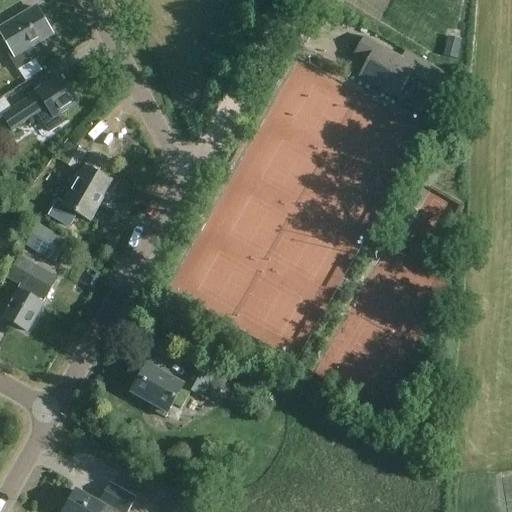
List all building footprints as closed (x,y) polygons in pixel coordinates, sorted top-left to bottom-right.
[(4,51),(17,72),(37,60),(31,49),(51,36),(35,9),(0,29),(0,35),(8,48),(4,51)] [(369,61),(359,78),(397,99),(406,82),(419,89),(432,67),(405,52),(400,59),(363,39),(355,53),(369,61)] [(455,59),(458,48),(446,45),(443,56),(455,59)] [(65,123),(60,115),(77,104),(58,76),(35,92),(36,94),(2,118),(12,132),(37,115),(50,133),(65,123)] [(71,144),(63,157),(77,165),(85,152),(71,144)] [(90,223),(99,207),(97,206),(111,183),(98,175),(105,162),(94,155),(64,207),(57,203),(49,217),(68,228),(76,215),(90,223)] [(38,226),(26,247),(54,263),(66,242),(38,226)] [(57,281),(32,267),(21,286),(18,292),(2,320),(27,334),(43,305),(41,305),(45,298),(46,299),(57,281)] [(165,419),(172,405),(181,410),(191,392),(204,400),(219,375),(197,362),(183,386),(148,365),(131,394),(153,407),(151,411),(165,419)] [(127,511),(135,499),(110,484),(98,505),(76,492),(64,511),(127,511)] [(164,511),(192,511),(199,503),(178,490),(164,511)]
